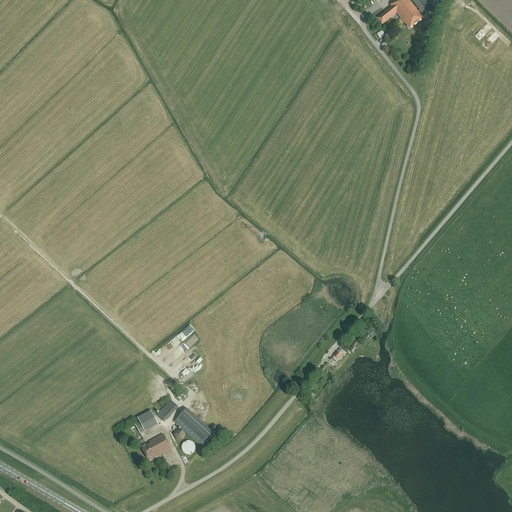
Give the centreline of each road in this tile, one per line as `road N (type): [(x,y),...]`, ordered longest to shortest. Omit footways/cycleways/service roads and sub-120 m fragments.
road 1 (unclassified): [(145,511),(242,453),(372,305)]
road 2 (unclassified): [(377,282),(418,103),(347,10)]
road 3 (unclassified): [(511,142),(387,287)]
road 4 (unclassified): [(104,511),(0,447)]
